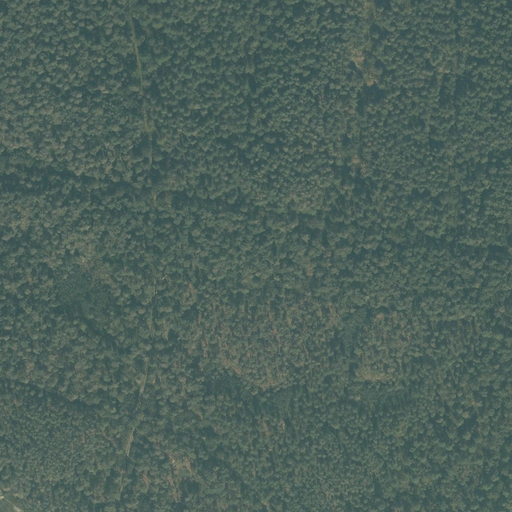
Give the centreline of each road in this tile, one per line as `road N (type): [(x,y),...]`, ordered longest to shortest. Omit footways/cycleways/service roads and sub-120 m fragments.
road 1 (track): [(131,0),(155,194),(153,330),(135,411)]
road 2 (track): [(0,372),(200,434),(269,511)]
